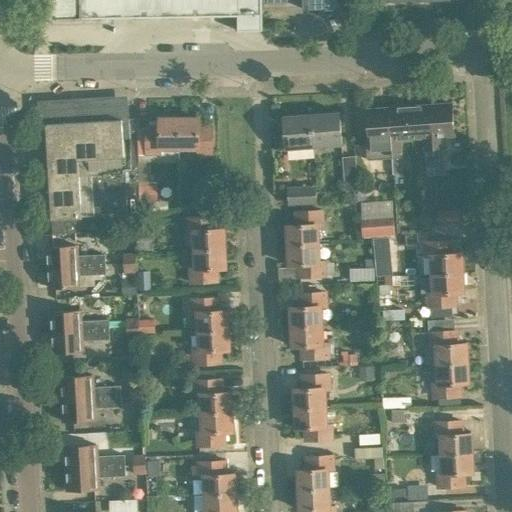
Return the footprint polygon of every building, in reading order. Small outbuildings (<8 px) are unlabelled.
[(51,0),(52,4),(52,18),(115,17),(130,17),(148,17),(167,17),(185,16),(239,15),(240,28),(238,28),(238,31),(263,30),(261,0),(51,0)] [(303,0),(304,9),(319,8),(338,7),(337,0),(303,0)] [(47,105),(48,120),(46,120),(52,220),(128,216),(125,161),(122,121),(121,122),(120,116),(121,115),(121,101),(47,105)] [(432,105),(437,175),(446,174),(443,135),(456,134),(453,103),(432,105)] [(437,175),(432,105),(410,106),(413,137),(424,136),(427,176),(437,175)] [(410,106),(390,108),(393,158),(394,174),(404,173),(401,138),(413,137),(410,106)] [(370,139),(366,139),(368,159),(393,158),(390,108),(368,109),(370,139)] [(340,111),(312,113),(315,146),(343,144),(340,111)] [(286,133),(279,133),(280,149),(287,148),(315,146),(312,113),(284,115),(286,133)] [(159,119),(159,127),(146,127),(147,154),(161,154),(161,148),(179,148),(179,119),(159,119)] [(199,119),(179,119),(179,148),(198,148),(198,153),(212,153),(212,127),(199,127),(199,119)] [(139,120),(129,121),(130,137),(139,137),(139,120)] [(356,155),(343,156),(345,190),(358,189),(356,155)] [(139,183),(139,204),(153,204),(153,201),(157,201),(156,183),(151,183),(139,183)] [(316,186),(289,188),(289,203),(317,202),(316,186)] [(460,209),(440,211),(441,224),(461,223),(460,209)] [(297,211),(297,224),(288,225),(289,244),(319,243),(318,224),(324,223),(323,210),(297,211)] [(394,232),(393,215),(374,216),(363,217),(364,234),(365,234),(376,233),(394,232)] [(223,228),(215,229),(215,216),(189,217),(189,232),(195,232),(195,250),(224,248),(223,228)] [(152,247),(151,230),(139,230),(140,247),(152,247)] [(417,233),(405,234),(406,246),(418,245),(417,233)] [(390,238),(374,239),(375,250),(391,248),(390,238)] [(461,253),(452,253),(451,240),(426,241),(426,256),(432,256),(433,274),(462,273),(461,253)] [(319,262),(319,243),(289,244),(290,264),(299,264),(300,276),(326,275),(325,262),(319,262)] [(106,255),(77,257),(76,245),(48,247),(49,268),(106,264),(106,255)] [(195,250),(196,267),(191,268),(191,283),(218,282),(217,268),(225,268),(224,248),(195,250)] [(135,253),(123,254),(124,264),(136,263),(135,253)] [(136,263),(124,264),(124,274),(136,273),(136,263)] [(392,263),(376,264),(377,277),(393,275),(392,263)] [(106,264),(49,268),(50,288),(79,287),(78,276),(107,275),(106,264)] [(351,280),(375,279),(375,267),(351,268),(351,280)] [(150,288),(149,271),(140,271),(141,288),(150,288)] [(433,278),(422,279),(422,294),(429,294),(429,307),(455,306),(455,293),(463,293),(462,273),(433,274),(433,278)] [(134,278),(122,278),(123,295),(135,294),(134,278)] [(390,286),(380,286),(381,296),(390,295),(390,286)] [(300,293),(301,306),(292,306),(293,326),(322,325),(321,306),(327,306),(326,292),(300,293)] [(227,310),(219,310),(218,298),(192,299),(193,313),(198,313),(199,331),(228,330),(227,310)] [(403,309),(383,310),(384,320),(404,319),(403,309)] [(109,320),(81,321),(80,311),(51,312),(52,333),(110,329),(109,320)] [(138,319),(127,320),(127,329),(138,329),(138,321),(138,319)] [(154,321),(138,321),(139,333),(154,333),(154,321)] [(322,325),(293,326),(294,345),(302,345),(303,358),(329,357),(329,343),(323,343),(322,325)] [(110,339),(110,329),(52,333),(53,353),(82,352),(82,341),(110,339)] [(138,329),(127,329),(127,338),(139,338),(139,333),(138,329)] [(199,331),(200,351),(194,351),(195,364),(221,363),(220,350),(229,350),(228,330),(199,331)] [(457,344),(457,331),(431,332),(432,346),(437,346),(438,364),(467,363),(466,343),(457,344)] [(357,356),(344,356),(344,366),(357,365),(357,356)] [(438,364),(439,383),(433,383),(434,397),(460,396),(459,383),(468,383),(467,363),(438,364)] [(373,366),(360,366),(360,378),(373,377),(373,366)] [(303,375),(304,388),(295,388),(296,408),(326,407),(325,388),(330,388),(330,374),(303,375)] [(121,385),(92,387),(92,375),(62,377),(63,400),(121,396),(121,385)] [(230,391),(223,392),(222,379),(195,380),(196,395),(202,394),(203,412),(231,411),(230,391)] [(142,386),(130,387),(130,396),(142,396),(142,386)] [(121,396),(63,400),(64,422),(94,420),(93,408),(122,406),(121,396)] [(142,396),(130,396),(131,406),(143,405),(142,396)] [(409,398),(383,399),(384,408),(410,407),(409,398)] [(326,407),(296,408),(297,427),(305,427),(306,440),(332,439),(332,425),(326,425),(326,407)] [(392,409),(392,422),(404,422),(404,409),(392,409)] [(203,412),(204,432),(198,432),(199,445),(225,444),(224,431),(232,431),(231,411),(203,412)] [(470,433),(462,433),(461,420),(435,421),(436,435),(442,435),(442,454),(471,453),(470,433)] [(124,454),(96,455),(96,444),(66,446),(67,469),(125,465),(124,454)] [(383,447),(355,448),(355,459),(383,458),(383,447)] [(442,454),(443,472),(438,473),(438,487),(464,485),(464,473),(472,473),(471,453),(442,454)] [(145,455),(133,456),(134,465),(146,465),(145,456),(145,455)] [(307,456),(307,469),(298,469),(299,489),(329,488),(329,470),(334,469),(333,455),(307,456)] [(159,461),(148,461),(148,476),(160,475),(159,461)] [(234,473),(226,474),(225,461),(199,463),(200,477),(205,476),(206,495),(235,493),(234,473)] [(125,465),(67,469),(68,491),(98,489),(98,477),(126,476),(125,465)] [(146,465),(134,465),(134,475),(146,474),(146,465)] [(330,507),(329,488),(299,489),(300,509),(309,508),(309,511),(335,511),(335,506),(330,507)] [(406,488),(393,488),(394,496),(406,496),(406,488)] [(206,495),(207,511),(236,511),(235,493),(206,495)] [(137,497),(109,499),(110,511),(138,510),(137,497)] [(371,511),(385,511),(385,499),(371,500),(371,511)] [(412,501),(386,502),(386,511),(397,511),(413,511),(412,501)]
